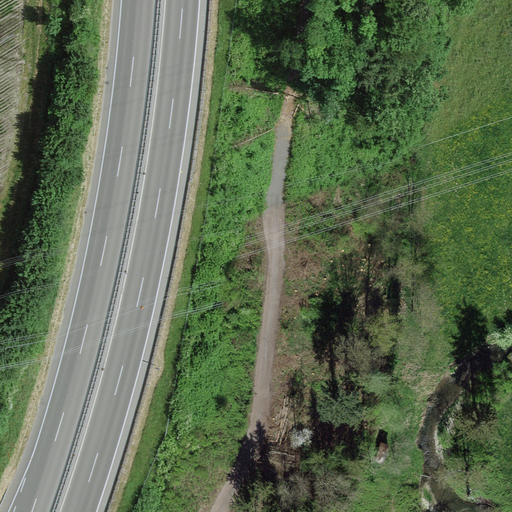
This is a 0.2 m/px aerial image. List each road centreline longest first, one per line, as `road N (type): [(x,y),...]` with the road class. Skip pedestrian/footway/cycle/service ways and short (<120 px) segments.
road 1 (trunk): [(137,0),(99,269),(32,511)]
road 2 (trunk): [(79,511),(142,282),(183,0)]
road 3 (track): [(214,511),(293,127)]
